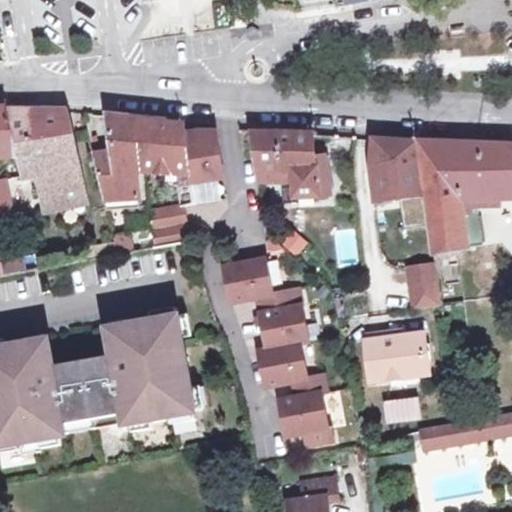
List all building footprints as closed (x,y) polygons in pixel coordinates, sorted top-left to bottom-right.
[(0,107),(0,154),(17,154),(9,110),(9,108),(0,107)] [(9,110),(17,154),(21,177),(38,175),(41,175),(36,139),(31,110),(9,110)] [(36,139),(70,133),(65,110),(31,110),(36,139)] [(109,115),(112,152),(115,175),(99,177),(107,210),(137,210),(137,201),(139,200),(138,172),(143,173),(133,118),(109,115)] [(173,175),(179,176),(170,122),(151,120),(133,118),(143,173),(173,175)] [(184,133),(185,133),(185,123),(170,122),(179,176),(173,175),(178,208),(193,205),(191,184),(190,177),(184,133)] [(84,201),(70,133),(36,139),(41,175),(38,175),(44,210),(84,201)] [(185,133),(184,133),(190,177),(191,184),(192,184),(224,179),(217,133),(185,133)] [(316,184),(315,168),(315,133),(253,133),(258,174),(296,175),(297,198),(330,198),(330,185),(316,184)] [(420,143),(374,140),(372,168),(377,205),(427,197),(420,143)] [(427,197),(435,255),(469,249),(464,215),(461,202),(501,201),(511,200),(511,145),(420,143),(427,197)] [(115,175),(112,152),(94,156),(99,177),(115,175)] [(326,167),(315,168),(316,184),(330,185),(326,167)] [(17,178),(4,179),(9,201),(21,198),(17,178)] [(0,179),(0,214),(11,212),(9,201),(4,179),(0,179)] [(501,207),(501,201),(461,202),(464,215),(471,215),(470,209),(501,207)] [(274,255),(282,245),(297,256),(308,242),(283,223),(265,248),(274,255)] [(131,232),(114,233),(115,249),(133,248),(131,232)] [(130,260),(133,276),(160,271),(157,255),(130,260)] [(273,296),(266,261),(225,269),(231,298),(241,296),(242,303),(258,300),(261,315),(291,310),(288,293),(273,296)] [(437,264),(409,267),(415,309),(442,306),(437,264)] [(0,279),(0,300),(31,297),(28,276),(0,279)] [(299,290),(288,293),(291,310),(261,315),(268,351),(301,344),(309,343),(299,290)] [(232,305),(242,303),(241,296),(231,298),(232,305)] [(54,367),(52,352),(20,358),(19,349),(18,343),(6,345),(5,340),(0,340),(0,456),(25,452),(24,444),(66,437),(64,427),(125,417),(126,426),(170,418),(172,425),(197,420),(177,309),(152,313),(153,319),(140,322),(141,327),(143,335),(111,341),(114,357),(54,367)] [(110,333),(111,341),(143,335),(141,327),(110,333)] [(366,342),(371,383),(430,375),(425,334),(366,342)] [(51,344),(19,349),(20,358),(52,352),(51,344)] [(301,344),(268,351),(260,352),(266,382),(276,380),(277,386),(294,383),(297,399),(321,394),(322,395),(327,394),(324,376),(308,379),(301,344)] [(277,386),(276,380),(266,382),(267,388),(277,386)] [(289,409),(283,411),(287,433),(288,437),(328,430),(322,395),(321,394),(297,399),(287,400),(289,409)] [(419,397),(383,400),(385,424),(420,421),(419,397)] [(287,400),(281,402),(283,411),(289,409),(287,400)] [(511,436),(511,415),(459,426),(461,445),(511,436)] [(422,452),(460,446),(456,426),(418,433),(422,452)] [(339,502),(336,479),(302,484),(305,501),(288,503),(289,511),(327,511),(326,503),(339,502)]
